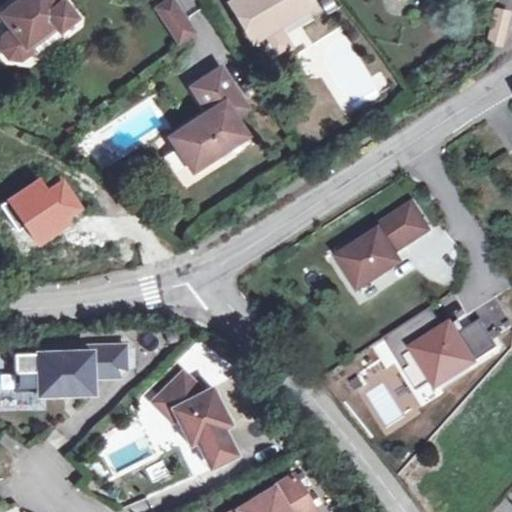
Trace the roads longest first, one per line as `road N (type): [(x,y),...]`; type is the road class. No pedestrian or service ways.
road 1 (residential): [(511,85),(208,273)]
road 2 (residential): [(208,273),(404,511)]
road 3 (residential): [(208,273),(96,304),(0,307)]
